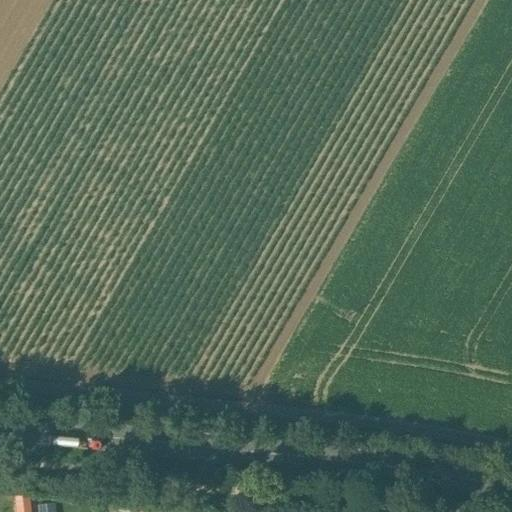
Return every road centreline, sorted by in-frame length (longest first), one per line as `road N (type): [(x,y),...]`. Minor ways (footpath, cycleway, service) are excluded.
road 1 (secondary): [(0,425),(452,475),(511,491)]
road 2 (residential): [(0,383),(436,429),(511,446)]
